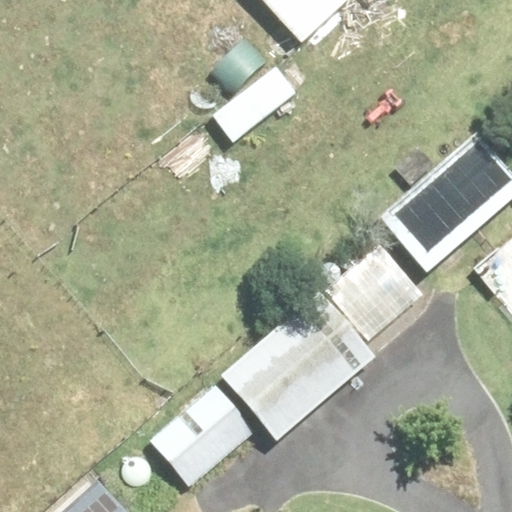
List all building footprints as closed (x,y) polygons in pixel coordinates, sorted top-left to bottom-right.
[(360,0),(262,0),(307,49),(360,0)] [(303,96),(283,70),(217,119),(236,146),(303,96)] [(511,205),(511,185),(474,143),(383,225),(432,279),(511,205)] [(340,308),(314,330),(301,315),(225,380),(279,444),(345,388),(381,358),(340,308)] [(254,435),(212,390),(152,445),(194,490),(254,435)] [(120,511),(100,489),(74,511),(120,511)]
